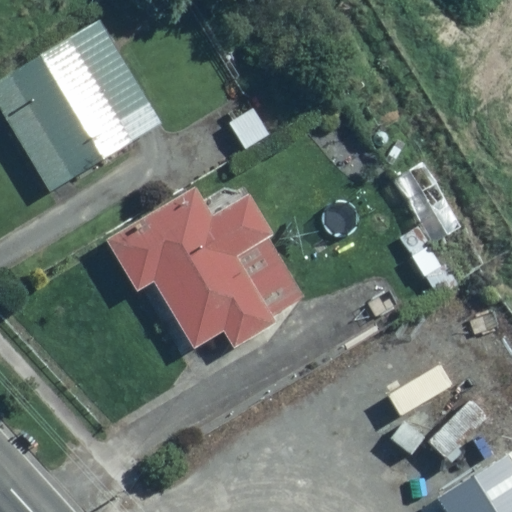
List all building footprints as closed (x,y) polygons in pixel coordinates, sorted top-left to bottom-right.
[(0,109),(49,190),(163,122),(98,18),(0,77),(0,109)] [(374,92),(345,112),(388,177),(417,157),(374,92)] [(268,134),(252,107),(228,122),(245,149),(268,134)] [(153,281),(193,349),(222,330),(233,348),(276,322),(272,315),(304,296),(268,238),(273,234),(250,194),(211,215),(195,185),(105,238),(136,291),(153,281)] [(446,511),(511,511),(511,460),(508,454),(437,497),(446,511)]
